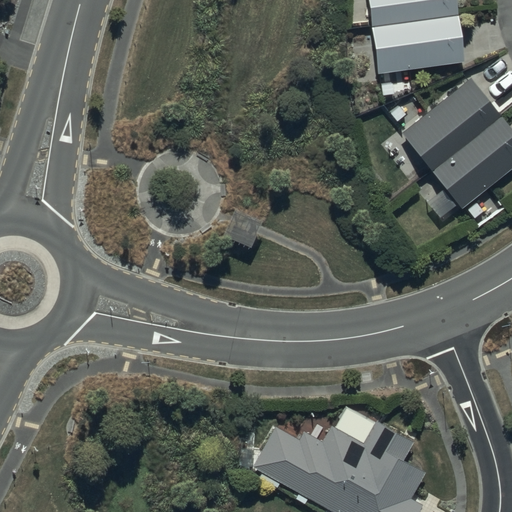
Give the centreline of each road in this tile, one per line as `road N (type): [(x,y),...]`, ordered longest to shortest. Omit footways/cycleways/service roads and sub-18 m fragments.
road 1 (residential): [(73,294),(206,331),(303,341),(441,315)]
road 2 (residential): [(81,0),(31,224)]
road 3 (residential): [(441,315),(494,456),(499,511)]
